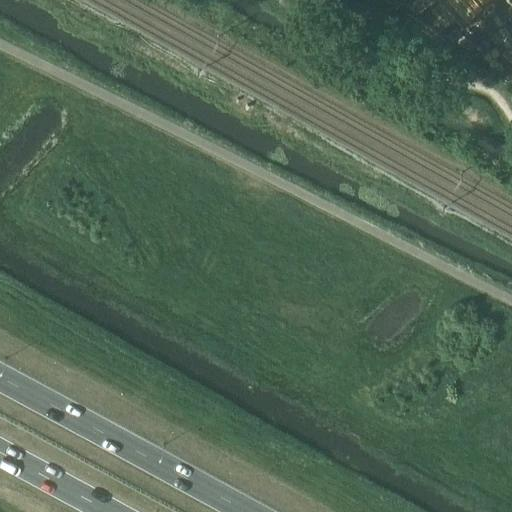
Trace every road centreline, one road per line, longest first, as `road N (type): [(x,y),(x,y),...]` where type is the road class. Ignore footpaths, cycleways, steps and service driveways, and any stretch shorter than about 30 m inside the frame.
road 1 (trunk): [(244,511),(0,378)]
road 2 (trunk): [(0,453),(109,511)]
